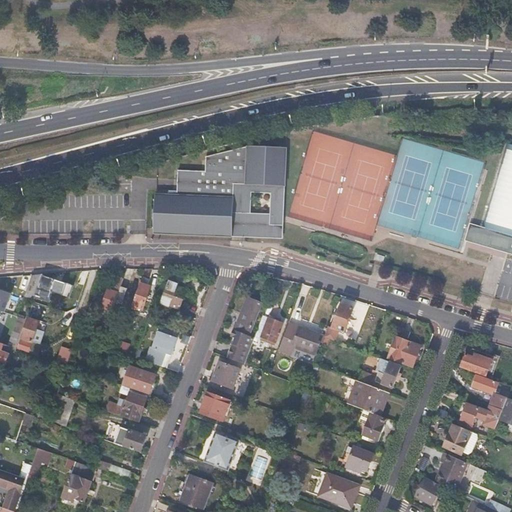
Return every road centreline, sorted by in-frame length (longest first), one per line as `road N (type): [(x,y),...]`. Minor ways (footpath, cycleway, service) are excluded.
road 1 (trunk): [(0,178),(299,102),(408,88),(511,87)]
road 2 (trunk): [(511,61),(404,59),(301,70),(0,133)]
road 3 (residential): [(140,511),(232,255)]
road 4 (residential): [(0,252),(232,255)]
road 5 (residential): [(232,255),(454,320)]
road 6 (residential): [(385,500),(454,320)]
